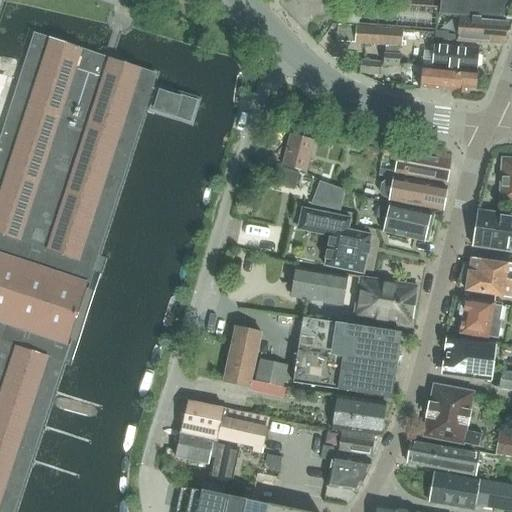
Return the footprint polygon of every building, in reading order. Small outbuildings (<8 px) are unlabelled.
[(440,0),(439,15),(503,20),(507,0),(440,0)] [(437,8),(340,1),(339,24),(435,31),(437,8)] [(505,45),(511,22),(459,18),(457,42),(505,45)] [(401,47),(402,31),(356,28),(355,44),(401,47)] [(0,511),(13,511),(60,364),(66,346),(90,273),(96,255),(144,107),(189,121),(195,102),(151,88),(155,75),(122,64),(111,60),(33,34),(23,67),(0,137),(0,511)] [(477,71),(479,50),(434,46),(433,53),(423,52),(421,67),(432,68),(432,66),(477,71)] [(399,67),(399,65),(400,55),(384,54),(383,66),(399,67)] [(379,76),(380,64),(361,62),(359,74),(379,76)] [(477,72),(432,68),(422,67),(420,90),(468,95),(468,89),(475,90),(477,72)] [(305,173),(314,141),(290,135),(282,167),(305,173)] [(349,138),(348,147),(358,149),(360,140),(351,139),(349,138)] [(374,143),(373,152),(384,154),(385,145),(374,143)] [(447,182),(452,157),(385,145),(384,154),(383,156),(397,158),(394,173),(447,182)] [(511,159),(502,159),(499,203),(511,203),(511,159)] [(280,169),(276,183),(295,188),(299,174),(280,169)] [(442,211),(446,188),(389,178),(388,183),(384,185),(382,189),(381,193),(383,197),(387,199),(390,200),(390,201),(442,211)] [(334,204),(340,190),(320,182),(314,196),(334,204)] [(434,216),(390,206),(389,211),(379,209),(377,219),(386,221),(383,233),(423,242),(424,241),(427,242),(434,216)] [(337,268),(366,274),(373,234),(349,230),(351,218),(302,208),(300,219),(316,222),(315,230),(332,233),(326,266),(337,268)] [(511,253),(511,216),(478,211),(473,248),(511,253)] [(511,266),(471,260),(469,272),(468,272),(465,292),(511,298),(511,266)] [(342,306),(347,277),(297,269),(292,298),(342,306)] [(411,328),(417,287),(360,278),(354,319),(411,328)] [(466,298),(459,334),(495,341),(501,305),(466,298)] [(298,351),(396,366),(401,334),(303,319),(298,351)] [(249,388),(261,334),(235,328),(223,383),(249,388)] [(502,372),(505,369),(507,356),(494,355),(496,344),(450,338),(446,341),(445,349),(448,352),(447,361),(443,363),(442,372),(444,375),(491,381),(492,370),(502,372)] [(391,398),(396,366),(298,351),(293,383),(391,398)] [(260,357),(255,382),(282,389),(288,364),(260,357)] [(511,391),(511,373),(507,372),(502,376),(499,389),(511,391)] [(479,448),(482,436),(466,432),(473,393),(434,386),(423,437),(479,448)] [(380,437),(385,403),(338,396),(333,430),(380,437)] [(260,455),(267,419),(188,403),(181,434),(213,440),(255,448),(254,454),(260,455)] [(511,458),(511,432),(501,431),(497,455),(511,458)] [(371,456),(374,437),(341,433),(338,451),(371,456)] [(213,440),(181,434),(175,458),(209,466),(213,440)] [(475,476),(479,454),(479,453),(411,441),(407,464),(475,476)] [(232,485),(239,450),(216,446),(209,480),(232,485)] [(325,446),(323,459),(331,461),(332,458),(334,448),(325,446)] [(331,461),(327,487),(357,492),(371,465),(332,458),(331,461)] [(511,511),(511,487),(434,474),(429,503),(474,511),(475,506),(511,511)] [(202,482),(200,491),(224,496),(226,487),(202,482)] [(301,511),(224,496),(200,491),(191,489),(186,511),(301,511)]
